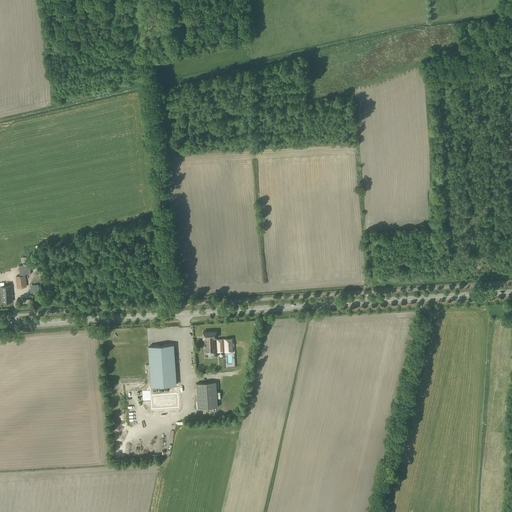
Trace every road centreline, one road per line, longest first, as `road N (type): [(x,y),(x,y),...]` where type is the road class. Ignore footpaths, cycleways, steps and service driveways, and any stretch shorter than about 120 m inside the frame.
road 1 (secondary): [(0,327),(511,293)]
road 2 (track): [(135,0),(173,315)]
road 3 (track): [(377,511),(421,299)]
